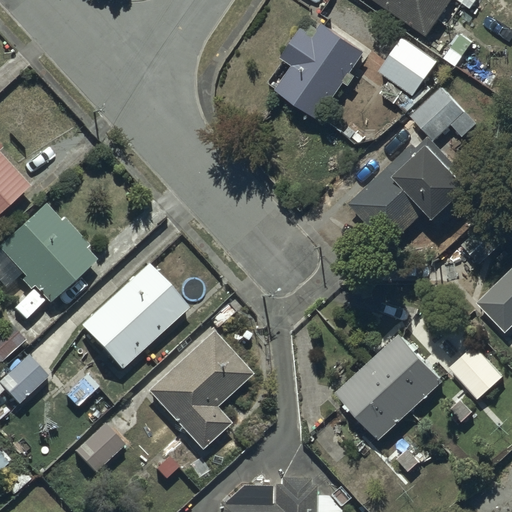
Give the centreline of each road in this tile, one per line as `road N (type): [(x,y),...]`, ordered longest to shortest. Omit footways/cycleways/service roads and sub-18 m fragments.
road 1 (residential): [(129,96),(280,259)]
road 2 (residential): [(41,0),(129,96)]
